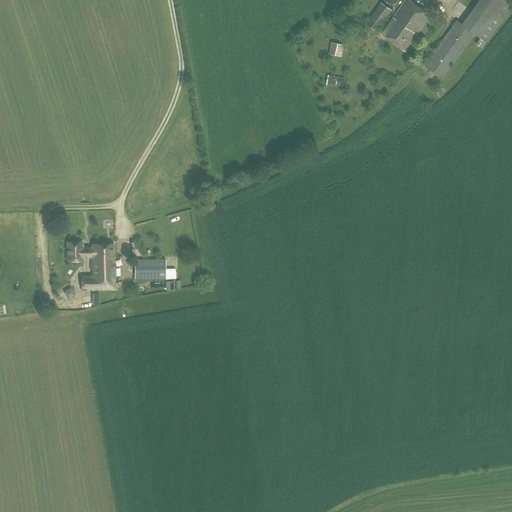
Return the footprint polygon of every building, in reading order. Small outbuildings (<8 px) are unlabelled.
[(408,0),(406,0),(381,34),(405,52),(415,37),(430,16),(408,0)] [(511,0),(480,0),(463,25),(457,21),(426,66),(443,78),(474,34),(480,38),(476,44),(483,50),(511,8),(511,0)] [(391,12),(380,4),(365,24),(377,32),(391,12)] [(344,45),(331,43),(328,55),(342,58),(344,45)] [(328,76),(326,86),(346,89),(347,79),(328,76)] [(81,291),(104,290),(115,290),(114,244),(93,245),(93,248),(81,248),(81,242),(67,242),(67,261),(83,261),(83,257),(93,257),(93,277),(81,277),(81,291)] [(135,279),(166,279),(175,279),(175,269),(166,269),(166,261),(135,261),(135,279)]
